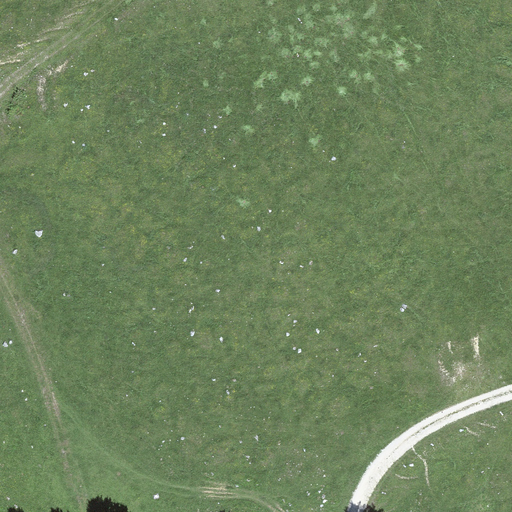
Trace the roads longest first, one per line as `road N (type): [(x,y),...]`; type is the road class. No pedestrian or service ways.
road 1 (track): [(301,511),(245,494),(77,506),(0,296)]
road 2 (track): [(355,511),(404,442),(511,391)]
road 3 (track): [(0,92),(112,0)]
